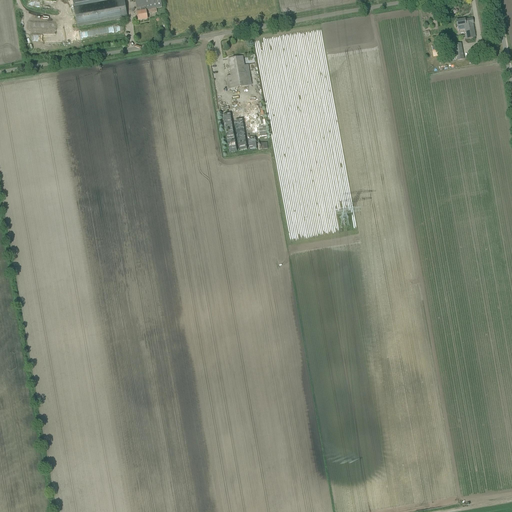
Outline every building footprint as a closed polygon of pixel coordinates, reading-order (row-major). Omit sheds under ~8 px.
[(127,18),(124,0),(116,0),(74,8),(78,27),(127,18)] [(138,21),(147,20),(146,11),(162,8),(160,0),(134,0),(137,13),(138,21)] [(457,27),(458,30),(459,31),(465,30),(467,39),(475,38),(473,24),(472,19),(465,20),(456,21),(457,27)] [(243,57),(228,59),(231,76),(226,77),(229,90),(251,86),(248,65),(244,66),(243,57)] [(221,114),(227,153),(235,152),(229,113),(221,114)] [(239,152),(246,151),(240,113),(233,113),(239,152)] [(248,151),(255,150),(251,117),(243,118),(245,129),(246,135),(248,151)]
